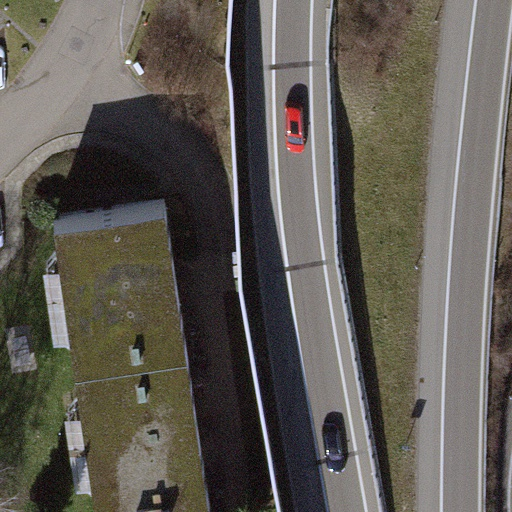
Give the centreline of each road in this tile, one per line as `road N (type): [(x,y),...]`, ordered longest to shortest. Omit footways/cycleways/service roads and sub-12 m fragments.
road 1 (motorway): [(295,0),(298,188),(348,511)]
road 2 (motorway): [(498,0),(469,295),(463,511)]
road 3 (residential): [(0,142),(88,45),(103,0)]
